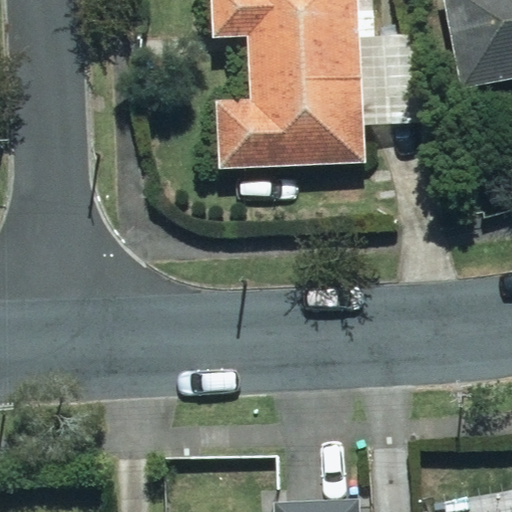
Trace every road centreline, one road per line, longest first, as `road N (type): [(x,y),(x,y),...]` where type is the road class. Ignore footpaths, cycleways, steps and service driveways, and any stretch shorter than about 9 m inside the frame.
road 1 (residential): [(55,346),(511,323)]
road 2 (residential): [(55,346),(42,0)]
